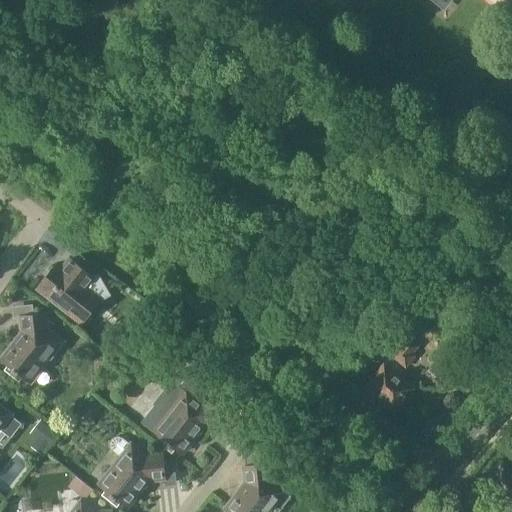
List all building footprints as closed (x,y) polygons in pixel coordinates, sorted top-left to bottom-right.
[(511,0),(494,0),(508,11),(511,5),(511,0)] [(464,136),(481,117),(470,107),(453,126),(464,136)] [(111,295),(98,273),(93,277),(75,263),(68,272),(57,263),(38,288),(82,323),(98,302),(111,295)] [(45,366),(63,343),(46,329),(47,327),(45,313),(21,316),(23,332),(2,359),(13,369),(12,370),(17,374),(18,372),(30,381),(43,365),(45,366)] [(411,353),(417,346),(406,338),(392,355),(405,366),(412,356),(411,353)] [(368,386),(395,408),(411,388),(383,366),(368,386)] [(220,424),(217,401),(207,402),(206,396),(210,391),(190,375),(191,373),(187,370),(186,372),(182,369),(154,404),(168,414),(154,431),(166,440),(165,442),(169,445),(171,444),(182,453),(196,435),(195,434),(202,425),(204,426),(220,424)] [(21,423),(11,416),(0,406),(0,430),(10,438),(21,423)] [(41,419),(31,433),(48,447),(59,433),(41,419)] [(130,443),(123,438),(119,437),(115,437),(110,443),(111,448),(114,451),(120,456),(111,466),(113,468),(100,484),(111,494),(110,495),(115,499),(116,497),(127,507),(141,489),(140,488),(147,478),(149,480),(165,478),(162,454),(148,456),(147,457),(130,443)] [(271,511),(276,506),(281,510),(291,496),(269,479),(270,478),(269,469),(279,468),(277,451),(264,453),(265,464),(245,466),(247,483),(225,510),(228,511),(227,511),(271,511)] [(511,473),(501,464),(491,477),(493,479),(490,483),(511,501),(511,473)] [(112,511),(105,511),(94,511),(80,500),(76,499),(72,499),(69,500),(67,503),(66,507),(67,510),(67,511),(112,511)]
